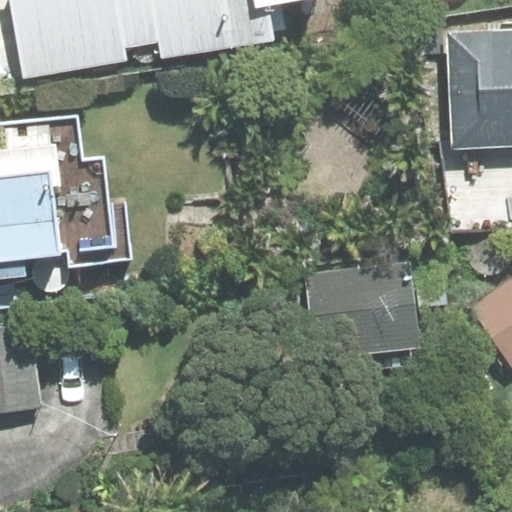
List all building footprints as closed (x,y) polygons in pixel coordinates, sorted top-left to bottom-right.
[(115,0),(125,53),(156,48),(160,69),(267,50),(262,17),(320,6),(319,0),(115,0)] [(511,37),(442,40),(445,157),(511,154),(511,37)] [(277,119),(273,78),(253,80),(258,121),(277,119)] [(0,289),(20,288),(19,270),(49,269),(45,198),(52,198),(51,155),(0,157),(0,289)] [(405,273),(302,281),(309,363),(411,354),(405,273)] [(440,276),(415,277),(415,309),(441,308),(440,276)] [(511,282),(469,311),(511,374),(511,372),(511,282)] [(24,327),(0,329),(0,417),(35,413),(24,327)]
